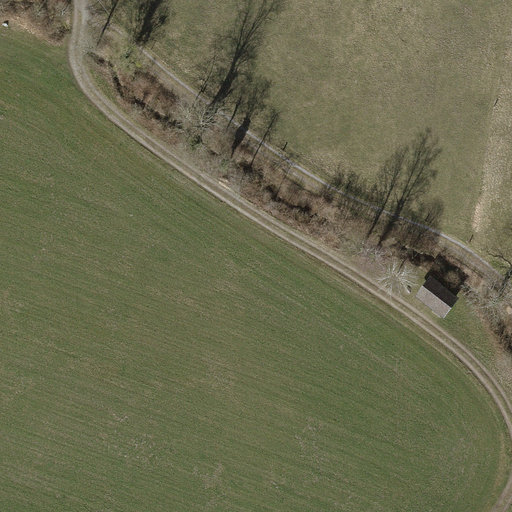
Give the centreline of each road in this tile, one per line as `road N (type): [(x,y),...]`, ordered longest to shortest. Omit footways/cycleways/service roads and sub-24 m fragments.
road 1 (track): [(82,0),(111,35),(301,182),(427,235),(511,290)]
road 2 (track): [(374,293),(245,216),(99,103),(77,49),(79,0)]
road 3 (track): [(374,293),(448,346),(511,422)]
